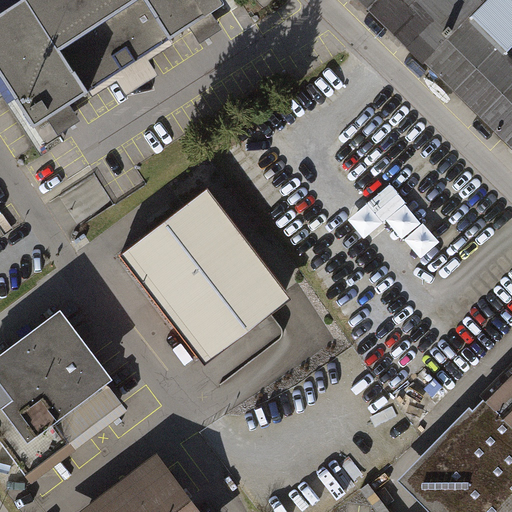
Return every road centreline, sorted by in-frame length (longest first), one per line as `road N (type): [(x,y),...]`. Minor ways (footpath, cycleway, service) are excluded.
road 1 (residential): [(511,187),(322,0)]
road 2 (unknown): [(186,417),(240,480),(260,482),(292,471),(367,419)]
